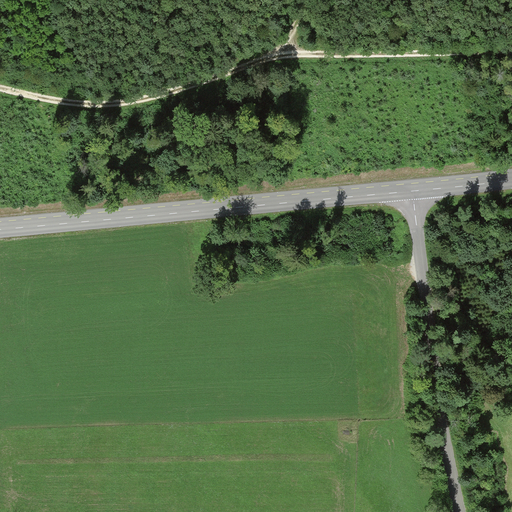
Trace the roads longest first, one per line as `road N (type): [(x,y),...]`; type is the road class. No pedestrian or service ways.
road 1 (track): [(511,49),(282,55),(177,91),(102,105),(0,90)]
road 2 (secondary): [(0,228),(412,190)]
road 3 (unclassified): [(412,190),(457,511)]
